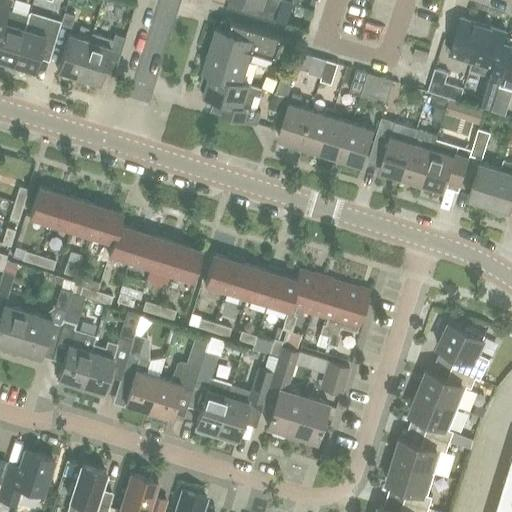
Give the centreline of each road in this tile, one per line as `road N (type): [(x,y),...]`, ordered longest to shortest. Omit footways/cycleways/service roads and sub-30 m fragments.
road 1 (residential): [(0,412),(30,421),(78,418),(303,496),(342,489)]
road 2 (tertiary): [(425,239),(117,143)]
road 3 (residential): [(342,489),(354,473),(425,239)]
road 4 (residential): [(117,143),(166,0)]
road 5 (unknown): [(342,0),(332,31),(338,42),(385,56),(400,31)]
road 6 (tertiary): [(117,143),(0,107)]
